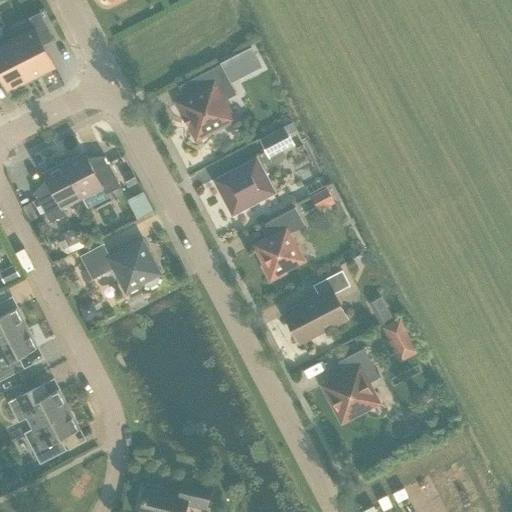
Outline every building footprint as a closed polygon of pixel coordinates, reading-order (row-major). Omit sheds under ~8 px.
[(40,12),(29,18),(32,23),(43,18),(40,12)] [(12,38),(32,79),(55,67),(34,27),(12,38)] [(32,79),(12,38),(0,44),(0,74),(9,91),(32,79)] [(189,123),(187,124),(196,141),(210,133),(209,131),(232,119),(220,97),(234,90),(221,64),(195,77),(201,90),(178,102),(189,123)] [(295,145),(285,125),(259,138),(269,158),(295,145)] [(82,197),(88,209),(108,199),(105,194),(120,186),(105,156),(90,163),(84,152),(64,162),(82,197)] [(233,212),(272,191),(256,160),(217,181),(233,212)] [(82,197),(64,162),(44,173),(50,184),(35,192),(50,222),(66,214),(62,207),(82,197)] [(270,281),(286,273),(285,271),(305,260),(290,233),(304,225),(295,207),(270,220),(276,232),(253,244),(264,264),(262,265),(270,281)] [(114,267),(126,291),(144,282),(145,284),(150,286),(157,282),(158,278),(157,275),(160,273),(142,239),(110,256),(103,243),(80,255),(92,279),(114,267)] [(319,296),(286,313),(301,341),(345,318),(333,294),(350,285),(342,270),(314,285),(319,296)] [(0,341),(27,327),(17,307),(0,315),(0,341)] [(418,351),(401,317),(382,327),(399,361),(418,351)] [(37,347),(27,327),(0,341),(0,380),(20,370),(15,359),(37,347)] [(366,380),(378,374),(364,348),(342,359),(348,372),(324,385),(335,407),(333,408),(341,423),(356,416),(355,414),(377,402),(366,380)] [(33,428),(69,409),(58,389),(36,401),(31,390),(8,401),(18,421),(27,417),(33,428)] [(62,451),(57,440),(79,429),(69,409),(33,428),(12,438),(24,461),(36,455),(40,463),(62,451)] [(3,478),(9,488),(19,483),(14,473),(3,478)] [(212,485),(183,478),(180,492),(147,483),(139,511),(184,511),(187,504),(206,509),(212,485)]
